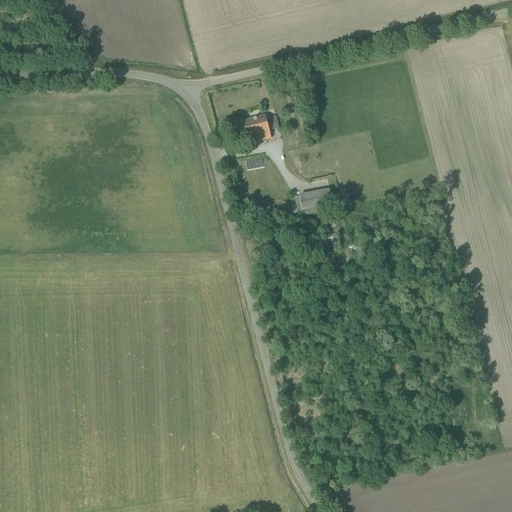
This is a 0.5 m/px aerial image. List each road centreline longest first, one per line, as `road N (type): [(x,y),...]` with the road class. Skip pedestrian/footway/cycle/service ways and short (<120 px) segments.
road 1 (unclassified): [(323,511),(289,452),(207,131),(188,90)]
road 2 (unclassified): [(188,90),(511,13)]
road 3 (unclassified): [(188,90),(133,75),(0,77)]
